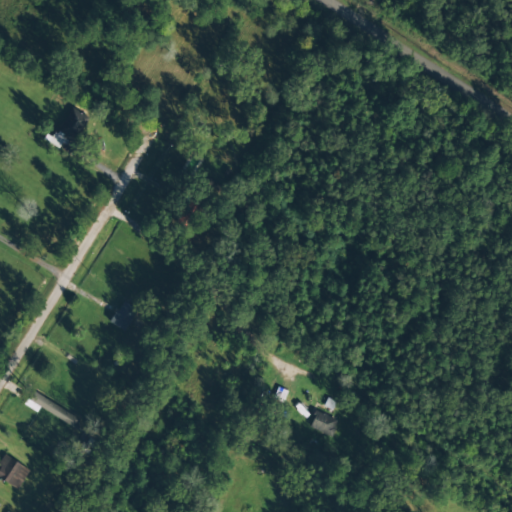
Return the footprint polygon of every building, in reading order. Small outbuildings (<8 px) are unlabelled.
[(88,119),(70,108),(49,143),(57,148),(64,136),(74,142),(88,119)] [(124,332),(137,310),(121,302),(109,323),(124,332)] [(67,413),(31,393),(27,400),(63,420),(67,413)] [(308,428),(329,437),(336,421),(315,412),(308,428)] [(0,479),(18,489),(28,470),(3,455),(0,459),(0,479)]
